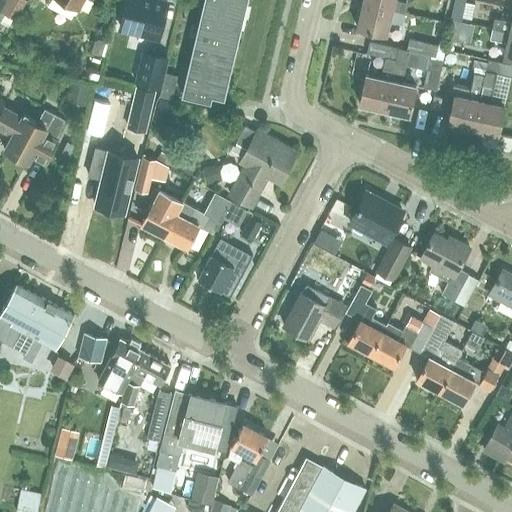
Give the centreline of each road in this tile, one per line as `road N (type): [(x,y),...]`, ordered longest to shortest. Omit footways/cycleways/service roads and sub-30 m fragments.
road 1 (residential): [(511,509),(232,356)]
road 2 (residential): [(232,356),(0,241)]
road 3 (residential): [(232,356),(338,149)]
road 4 (residential): [(511,225),(338,149)]
road 5 (residential): [(338,149),(278,107),(307,0)]
road 6 (unknown): [(71,277),(92,135)]
